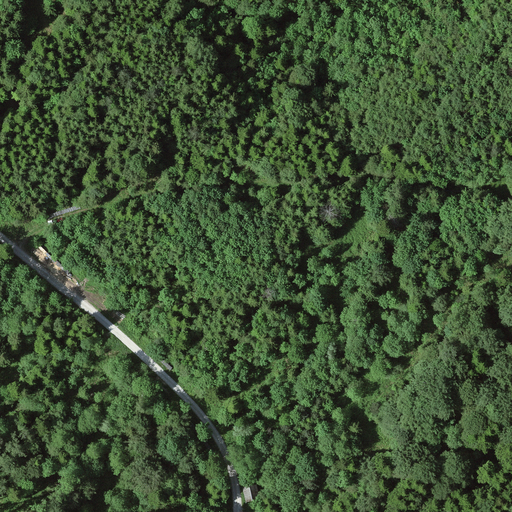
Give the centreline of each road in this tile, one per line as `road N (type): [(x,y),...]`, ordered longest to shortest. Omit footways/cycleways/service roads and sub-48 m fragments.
road 1 (track): [(10,243),(81,213),(172,191),(389,181),(470,188),(511,178)]
road 2 (track): [(237,511),(232,465),(216,433),(159,372),(0,235)]
